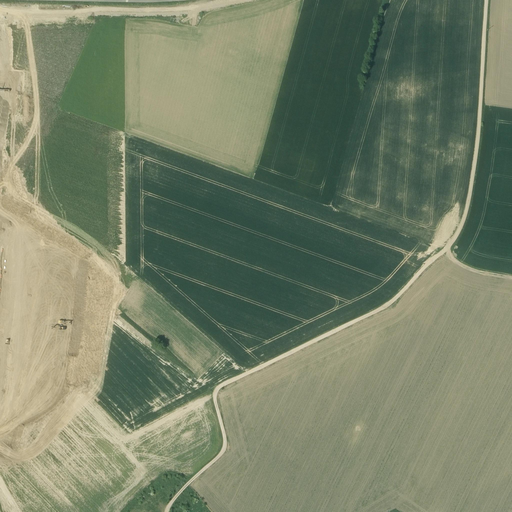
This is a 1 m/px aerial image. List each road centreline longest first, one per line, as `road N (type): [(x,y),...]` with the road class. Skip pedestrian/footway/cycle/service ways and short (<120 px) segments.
road 1 (track): [(486,0),(477,141),(458,232),(387,305),(216,391),(224,449),(167,511)]
road 2 (track): [(0,10),(179,11),(236,0)]
